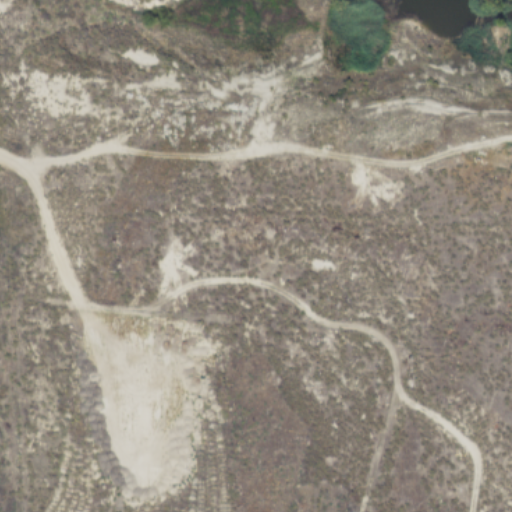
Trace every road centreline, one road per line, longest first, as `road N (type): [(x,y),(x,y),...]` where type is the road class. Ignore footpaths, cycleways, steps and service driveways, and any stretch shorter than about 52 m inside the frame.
road 1 (track): [(2,154),(27,173),(89,326),(96,410),(127,471),(142,482),(164,480),(178,460),(174,365),(139,328),(81,308)]
road 2 (track): [(0,153),(35,161),(96,149),(201,156),(312,148),(391,162),(511,139)]
road 3 (track): [(119,316),(197,284),(259,282),(285,291),(311,316),(369,331),(386,342),(402,399),(475,459),(472,511)]
